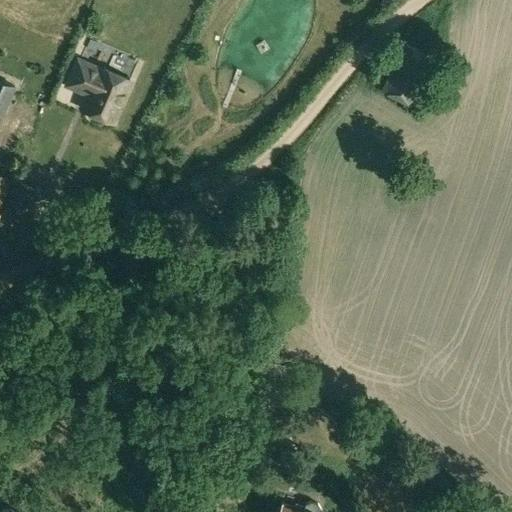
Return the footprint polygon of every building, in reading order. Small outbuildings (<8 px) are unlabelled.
[(381,90),(420,109),(444,61),(405,42),(402,48),(382,87),(381,90)] [(90,118),(99,122),(103,121),(105,117),(111,120),(129,79),(101,67),(100,70),(79,61),(69,83),(90,92),(83,108),(90,111),(88,114),(90,118)] [(0,118),(15,85),(0,78),(0,118)] [(17,131),(32,136),(36,123),(21,118),(17,131)] [(0,209),(12,179),(0,174),(0,209)] [(2,216),(21,224),(36,190),(17,182),(2,216)] [(318,511),(320,509),(317,503),(311,501),(305,503),(303,510),(281,503),(277,511),(318,511)]
